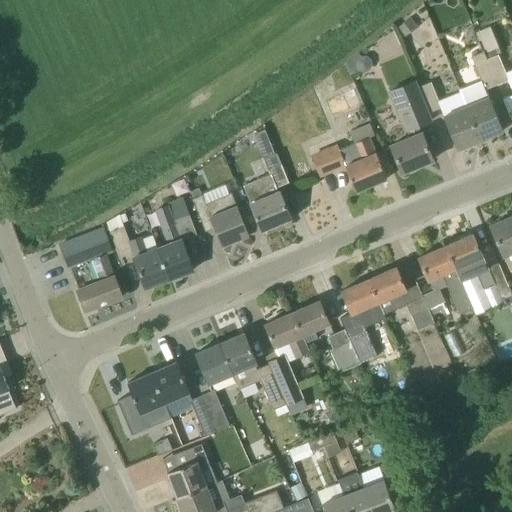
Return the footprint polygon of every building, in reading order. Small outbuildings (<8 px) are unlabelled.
[(410,17),(398,26),(406,36),(418,27),(410,17)] [(511,70),(506,73),(499,55),(502,53),(491,26),(476,32),(484,51),(484,52),(497,85),(508,80),(511,88),(511,70)] [(489,97),(486,89),(497,85),(484,52),(472,56),(482,81),(460,89),(467,106),(481,140),(503,131),(490,97),(489,97)] [(361,59),(356,69),(358,72),(359,73),(364,75),(369,73),(372,68),(372,63),(367,59),(361,59)] [(403,172),(433,160),(419,125),(433,120),(430,112),(419,87),(416,80),(391,90),(410,138),(392,145),(403,172)] [(430,112),(442,107),(431,82),(419,87),(423,97),(430,112)] [(349,91),(343,94),(349,108),(360,104),(354,89),(349,91)] [(458,149),(481,140),(467,106),(444,115),(458,149)] [(376,152),(370,137),(375,134),(370,123),(335,137),(334,135),(310,145),(314,156),(312,156),(320,175),(346,165),(357,191),(387,178),(376,152)] [(264,130),(253,135),(258,146),(270,141),(264,130)] [(262,230),(291,218),(278,187),(289,182),(281,162),(277,152),(263,158),(270,175),(244,186),(262,230)] [(199,188),(190,192),(192,198),(202,194),(199,188)] [(206,203),(202,194),(192,198),(206,231),(214,228),(222,246),(250,235),(237,205),(232,192),(206,203)] [(169,279),(193,270),(182,240),(197,234),(184,198),(168,204),(175,223),(163,228),(169,244),(158,248),(169,279)] [(511,216),(491,225),(511,271),(511,269),(511,216)] [(130,241),(124,226),(111,231),(121,257),(133,253),(146,287),(169,279),(158,248),(147,252),(141,236),(130,241)] [(123,296),(106,253),(113,251),(104,227),(60,244),(69,267),(93,258),(102,280),(78,290),(85,310),(123,296)] [(488,268),(483,257),(473,233),(446,245),(456,268),(461,280),(477,273),(484,289),(495,284),(504,305),(511,301),(511,292),(499,263),(488,268)] [(461,280),(456,268),(446,245),(419,257),(429,280),(443,274),(460,313),(473,308),(461,280)] [(407,290),(397,267),(369,278),(385,314),(407,304),(418,330),(434,323),(429,309),(418,285),(407,290)] [(361,363),(378,356),(365,326),(379,320),(378,317),(385,314),(369,278),(342,290),(352,313),(341,318),(361,363)] [(418,285),(429,309),(444,303),(446,302),(440,288),(423,295),(418,285)] [(293,312),(303,335),(315,329),(330,323),(320,300),(293,312)] [(303,335),(293,312),(265,323),(276,347),(288,341),(296,359),(311,352),(307,344),(303,335)] [(340,372),(361,363),(341,318),(346,329),(329,336),(335,349),(331,350),(340,372)] [(257,369),(255,364),(258,363),(245,332),(220,343),(233,373),(234,373),(240,389),(261,380),(274,409),(286,404),(269,363),(257,369)] [(209,384),(233,373),(220,343),(196,353),(209,384)] [(291,404),(304,399),(285,355),(269,362),(269,363),(286,404),(287,406),(291,404)] [(165,402),(190,392),(177,361),(152,372),(165,402)] [(141,413),(165,402),(152,372),(128,383),(141,413)] [(0,386),(0,445),(8,442),(6,439),(24,431),(4,385),(0,386)] [(218,430),(229,425),(214,390),(203,395),(218,430)] [(358,392),(354,400),(369,406),(372,398),(358,392)] [(206,436),(218,430),(203,395),(191,400),(206,436)] [(286,404),(274,409),(277,416),(290,411),(287,406),(286,404)] [(347,443),(358,439),(359,438),(356,429),(343,434),(347,443)] [(321,437),(325,446),(337,441),(333,432),(321,437)] [(312,451),(325,446),(321,437),(308,442),(312,451)] [(158,456),(173,450),(168,438),(153,443),(158,456)] [(201,444),(186,450),(192,463),(168,472),(177,497),(216,482),(209,464),(203,448),(201,444)] [(373,511),(396,511),(397,511),(384,479),(364,487),(373,511)] [(216,482),(177,497),(183,511),(227,511),(224,501),(230,499),(223,480),(216,483),(216,482)] [(300,483),(290,487),(295,499),(305,494),(300,483)] [(349,511),(373,511),(364,487),(343,495),(349,511)] [(277,490),(245,503),(248,510),(248,511),(271,511),(284,507),(277,491),(277,490)] [(349,511),(343,495),(323,503),(326,511),(349,511)] [(284,507),(271,511),(313,511),(308,498),(291,505),(289,506),(284,507)]
